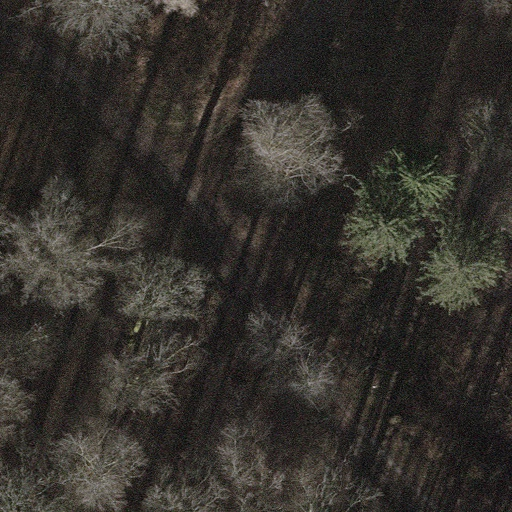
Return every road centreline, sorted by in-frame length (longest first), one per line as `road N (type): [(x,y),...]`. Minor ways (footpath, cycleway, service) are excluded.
road 1 (track): [(0,11),(176,164),(288,333),(409,465),(474,511)]
road 2 (track): [(335,0),(176,164)]
